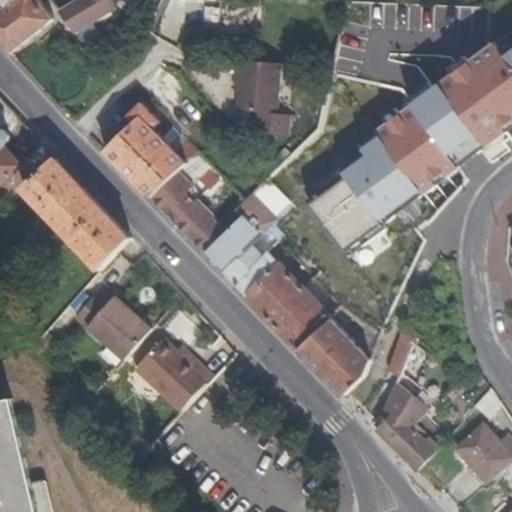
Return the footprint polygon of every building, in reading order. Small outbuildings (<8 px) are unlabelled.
[(0,40),(15,57),(57,21),(40,0),(23,0),(12,9),(0,18),(0,40)] [(54,0),(59,5),(80,36),(110,15),(100,0),(4,0),(12,9),(23,0),(54,0)] [(261,0),(171,0),(170,21),(259,24),(261,0)] [(350,179),(315,206),(355,257),(368,247),(371,251),(394,232),(390,228),(409,213),(406,209),(415,203),(418,206),(442,188),(438,184),(448,176),(451,180),(466,168),(463,164),(475,155),(478,159),(511,133),(508,128),(511,125),(511,48),(505,54),(496,43),(363,148),(370,155),(346,174),(350,179)] [(284,61),(239,60),(238,77),(242,77),(241,109),(261,111),(260,131),(294,133),(295,112),(282,112),(284,61)] [(3,98),(0,101),(0,180),(15,196),(36,177),(27,167),(31,163),(42,153),(39,150),(28,161),(12,143),(12,140),(11,136),(8,133),(5,132),(1,132),(19,115),(3,98)] [(130,175),(155,201),(183,173),(201,156),(187,141),(174,151),(157,133),(164,126),(146,107),(133,120),(138,126),(109,153),(130,175)] [(36,169),(46,158),(42,153),(31,163),(36,169)] [(201,156),(183,173),(197,188),(217,170),(203,155),(201,156)] [(475,155),(463,164),(466,168),(478,159),(475,155)] [(100,203),(61,160),(29,191),(104,274),(134,239),(100,203)] [(208,255),(233,233),(203,202),(198,203),(189,196),(197,188),(183,173),(155,201),(182,229),(208,255)] [(448,176),(438,184),(442,188),(451,180),(448,176)] [(197,188),(189,196),(198,203),(199,200),(200,196),(200,192),(197,188)] [(238,286),(266,261),(255,250),(267,238),(277,239),(272,234),(282,224),(256,197),(249,204),(239,213),(246,220),(233,233),(208,255),(226,274),(238,286)] [(415,203),(406,209),(409,213),(418,206),(415,203)] [(511,234),(505,239),(511,249),(499,258),(511,277),(511,234)] [(368,247),(355,257),(358,261),(371,251),(368,247)] [(271,256),(266,261),(238,286),(302,353),(335,322),(333,319),(271,256)] [(127,363),(155,332),(117,299),(110,306),(98,296),(78,317),(127,363)] [(326,378),(348,399),(371,378),(375,363),(335,322),(302,353),(326,378)] [(390,372),(400,376),(402,376),(418,340),(402,335),(390,372)] [(187,415),(218,379),(207,369),(203,373),(182,355),(168,342),(140,375),(187,415)] [(203,373),(207,369),(186,350),(182,355),(203,373)] [(420,472),(439,453),(415,428),(431,410),(399,384),(397,391),(393,403),(388,415),(392,420),(379,432),(398,451),(420,472)] [(0,511),(53,511),(48,484),(36,486),(32,486),(16,402),(0,405),(0,511)] [(511,451),(488,424),(461,448),(491,481),(511,462),(511,451)]
